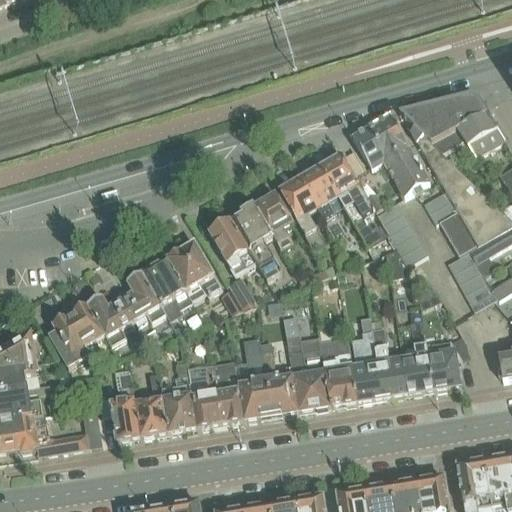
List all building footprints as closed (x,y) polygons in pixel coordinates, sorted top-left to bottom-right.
[(0,0),(0,11),(9,9),(5,0),(0,0)] [(5,0),(9,9),(27,2),(26,0),(5,0)] [(471,100),(400,118),(417,135),(412,138),(445,197),(451,208),(457,218),(478,253),(478,254),(511,233),(511,227),(501,217),(445,162),(433,150),(459,136),(459,137),(489,121),(477,103),(471,100)] [(353,143),(359,153),(372,176),(373,176),(385,169),(405,204),(430,189),(391,121),(353,143)] [(476,164),(507,147),(489,121),(459,137),(459,136),(433,150),(445,162),(463,150),(476,164)] [(354,156),(343,162),(355,183),(366,177),(354,156)] [(343,162),(323,174),(340,203),(339,204),(346,214),(371,257),(386,248),(378,234),(374,237),(369,228),(378,222),(377,219),(369,205),(361,193),(355,183),(343,162)] [(511,173),(500,182),(511,200),(511,209),(501,217),(511,227),(511,173)] [(340,203),(323,174),(302,186),(322,221),(337,247),(348,240),(336,220),(346,214),(339,204),(340,203)] [(322,221),(302,186),(281,199),(316,259),(329,252),(313,226),(322,221)] [(369,189),(361,193),(369,205),(377,219),(387,213),(379,199),(369,189)] [(445,197),(425,209),(430,219),(451,208),(445,197)] [(267,207),(257,213),(278,248),(284,259),(296,252),(289,240),(298,235),(277,201),(274,203),(271,202),(268,204),(267,207)] [(399,208),(378,220),(384,231),(405,219),(399,208)] [(451,208),(430,219),(436,230),(440,228),(457,218),(451,208)] [(258,269),(260,272),(271,290),(285,281),(269,253),(278,248),(257,213),(256,213),(255,214),(254,214),(250,213),(250,212),(244,216),(244,220),(241,222),(234,226),(259,269),(258,269)] [(457,218),(440,228),(460,263),(470,258),(471,257),(478,253),(457,218)] [(405,219),(384,231),(390,241),(411,229),(405,219)] [(221,234),(211,239),(238,285),(260,272),(258,269),(259,269),(234,226),(229,229),(227,229),(222,231),(221,234)] [(411,229),(390,241),(396,251),(417,239),(411,229)] [(478,253),(471,257),(479,271),(511,249),(511,233),(478,254),(478,253)] [(417,239),(396,251),(402,262),(423,250),(417,239)] [(170,264),(168,265),(189,301),(203,293),(210,304),(224,296),(196,249),(183,256),(182,257),(178,255),(171,259),(170,263),(169,264),(170,264)] [(423,250),(402,262),(408,272),(429,260),(423,250)] [(398,256),(388,260),(392,282),(397,281),(398,286),(414,284),(409,274),(398,256)] [(460,263),(449,269),(454,280),(475,268),(470,258),(460,263)] [(157,272),(143,280),(167,320),(171,327),(183,320),(181,316),(193,308),(189,301),(168,265),(165,267),(162,265),(157,268),(157,272)] [(475,268),(454,280),(460,290),(481,279),(477,272),(475,268)] [(333,271),(325,275),(330,283),(337,279),(333,271)] [(330,283),(325,275),(300,285),(305,293),(320,287),(330,283)] [(481,279),(460,290),(466,301),(487,289),(481,279)] [(126,297),(121,300),(124,305),(122,306),(135,327),(136,327),(139,331),(150,325),(153,329),(167,320),(143,280),(140,282),(139,281),(134,281),(131,285),(132,286),(128,289),(132,295),(127,298),(126,297)] [(330,283),(320,287),(341,297),(338,280),(330,283)] [(511,282),(491,296),(499,307),(511,298),(511,282)] [(244,284),(231,292),(234,298),(244,315),(245,317),(260,311),(257,307),(244,284)] [(487,289),(466,301),(472,311),(493,300),(487,289)] [(234,298),(225,303),(236,321),(245,317),(244,315),(234,298)] [(92,310),(88,312),(106,341),(113,353),(127,344),(125,339),(135,333),(132,329),(135,327),(122,306),(120,307),(117,302),(112,306),(107,309),(103,303),(100,305),(99,304),(94,304),(91,309),(92,310)] [(76,319),(68,324),(87,358),(100,351),(101,353),(110,348),(88,312),(86,313),(83,311),(76,315),(76,319)] [(422,316),(411,318),(413,329),(423,327),(422,316)] [(15,323),(3,330),(10,342),(22,335),(15,323)] [(62,346),(55,350),(71,378),(92,366),(87,358),(68,324),(66,325),(62,323),(57,326),(56,331),(54,332),(62,346)] [(380,325),(371,326),(373,336),(384,406),(409,402),(404,369),(391,371),(385,334),(382,335),(380,325)] [(408,368),(404,369),(409,402),(435,398),(427,352),(423,327),(413,329),(412,329),(415,353),(406,354),(408,368)] [(373,336),(348,340),(348,343),(350,354),(363,352),(367,372),(353,374),(359,410),(384,406),(373,336)] [(151,353),(157,349),(152,340),(145,344),(151,353)] [(301,341),(288,343),(293,373),(300,420),(332,415),(321,348),(321,345),(302,348),(301,341)] [(0,375),(36,370),(31,343),(26,344),(15,350),(15,353),(7,354),(7,356),(4,356),(0,358),(0,375)] [(348,343),(321,348),(332,415),(359,410),(353,374),(351,361),(350,354),(348,343)] [(250,380),(237,382),(244,429),(274,424),(266,373),(265,373),(263,360),(260,346),(245,348),(248,366),(250,375),(250,380)] [(273,348),(261,349),(263,360),(265,373),(266,373),(274,424),(300,420),(293,373),(277,376),(273,348)] [(452,348),(427,352),(435,398),(462,394),(457,368),(463,367),(452,348)] [(504,387),(511,385),(511,359),(506,361),(507,364),(500,366),(503,383),(504,387)] [(234,366),(214,370),(223,432),(231,431),(234,431),(237,433),(240,430),(242,429),(244,429),(237,382),(235,368),(234,366)] [(188,367),(177,369),(178,371),(180,382),(190,381),(189,374),(188,369),(188,367)] [(0,398),(39,392),(36,370),(0,375),(0,398)] [(198,436),(223,432),(214,370),(189,374),(190,381),(191,391),(198,436)] [(113,406),(101,408),(102,413),(104,425),(114,423),(118,449),(120,449),(121,449),(124,450),(129,449),(130,449),(131,447),(142,445),(135,404),(131,375),(117,377),(120,395),(123,394),(126,411),(114,413),(113,406)] [(142,445),(169,441),(165,406),(166,406),(164,398),(164,395),(161,381),(152,383),(155,401),(150,402),(145,398),(139,399),(135,404),(142,445)] [(39,392),(0,398),(0,429),(44,422),(42,407),(32,409),(31,401),(40,399),(41,403),(60,400),(59,390),(40,394),(39,392)] [(169,441),(198,436),(191,391),(164,395),(164,398),(166,406),(165,406),(169,441)] [(95,406),(82,408),(83,415),(97,413),(95,406)] [(0,458),(21,455),(23,459),(38,456),(39,461),(39,462),(40,462),(44,462),(103,452),(97,413),(83,415),(87,440),(51,446),(47,421),(44,422),(0,429),(0,458)] [(511,511),(511,463),(501,465),(497,461),(485,463),(493,511),(511,511)] [(469,470),(458,472),(464,511),(493,511),(485,463),(472,465),(469,470)] [(420,488),(419,488),(423,511),(450,511),(446,484),(435,486),(431,482),(431,481),(423,483),(420,488)] [(404,486),(392,488),(395,511),(423,511),(419,488),(408,490),(404,486)] [(379,490),(376,495),(366,497),(368,511),(395,511),(392,488),(379,490)] [(368,511),(366,497),(364,497),(360,493),(352,494),(350,499),(338,501),(340,511),(368,511)] [(299,508),(298,508),(298,511),(325,511),(324,504),(313,505),(309,501),(301,502),(301,503),(299,508)]
